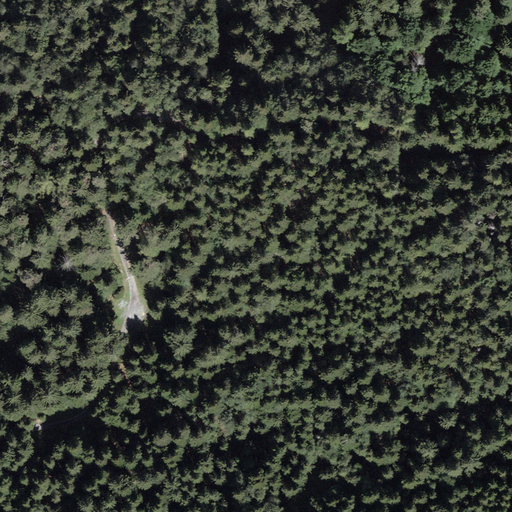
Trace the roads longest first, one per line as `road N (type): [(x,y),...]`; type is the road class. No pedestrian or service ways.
road 1 (track): [(119,119),(97,142),(96,169),(134,305),(101,391),(82,415),(0,436)]
road 2 (track): [(511,140),(447,151),(312,117),(240,133),(199,133),(153,116),(119,119)]
